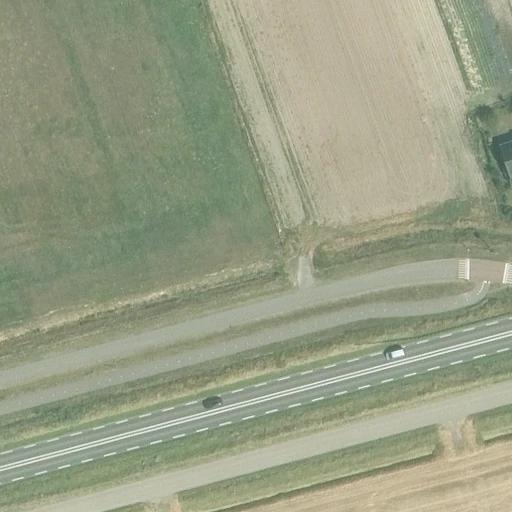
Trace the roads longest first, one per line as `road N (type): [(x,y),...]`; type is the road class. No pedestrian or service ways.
road 1 (primary): [(0,469),(511,332)]
road 2 (unclassified): [(511,275),(442,269),(371,282),(0,380)]
road 3 (unclassified): [(68,511),(511,395)]
